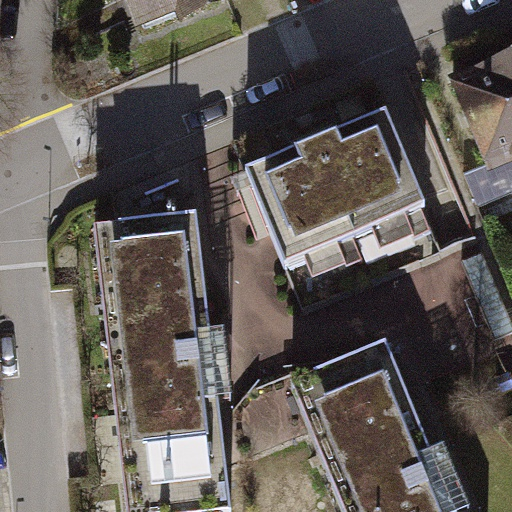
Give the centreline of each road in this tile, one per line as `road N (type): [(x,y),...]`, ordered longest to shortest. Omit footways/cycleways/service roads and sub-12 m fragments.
road 1 (residential): [(437,0),(16,174)]
road 2 (residential): [(46,511),(16,174)]
road 3 (residential): [(16,174),(29,0)]
